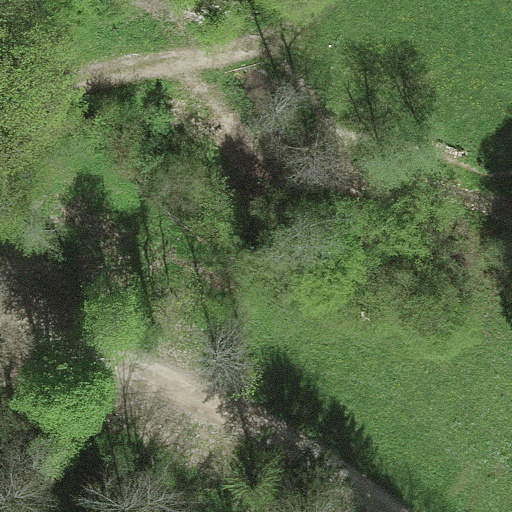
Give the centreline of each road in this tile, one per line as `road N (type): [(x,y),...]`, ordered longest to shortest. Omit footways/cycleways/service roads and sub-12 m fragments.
road 1 (track): [(0,305),(118,344),(214,389),(304,442),(393,511)]
road 2 (track): [(0,119),(96,73),(225,54),(265,36)]
